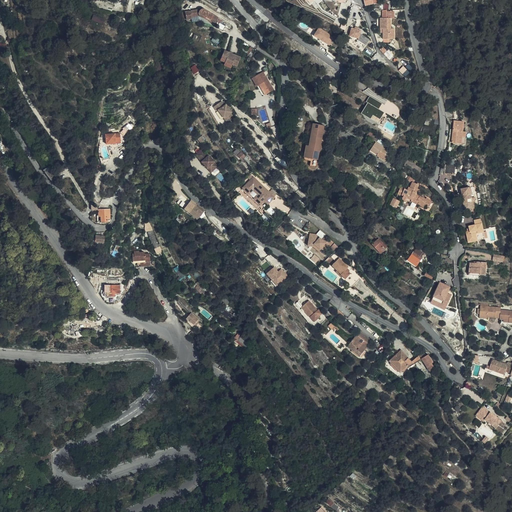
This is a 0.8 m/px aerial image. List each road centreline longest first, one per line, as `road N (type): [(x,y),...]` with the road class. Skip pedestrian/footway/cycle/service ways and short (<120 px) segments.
road 1 (unclassified): [(460,368),(451,377),(431,348),(188,193),(153,142),(116,198),(111,226),(94,227),(0,114)]
road 2 (unclassified): [(233,0),(283,60),(280,135),(298,181),(349,234),(371,278),(423,321),(460,368)]
road 3 (unclassified): [(132,511),(191,482),(201,464),(195,454),(172,452),(77,484),(60,477),(57,457),(135,410),(154,392),(161,369)]
road 4 (unclassified): [(0,159),(95,302),(113,316),(166,329),(187,351)]
road 5 (residential): [(459,297),(456,212),(433,175),(441,104),(422,94)]
road 6 (unclassified): [(422,94),(337,66),(251,0)]
road 7 (residential): [(266,511),(266,483),(237,385),(225,369),(187,351)]
road 8 (unclassified): [(161,369),(146,353),(0,354)]
road 9 (unknown): [(181,340),(150,275),(142,275),(118,317)]
